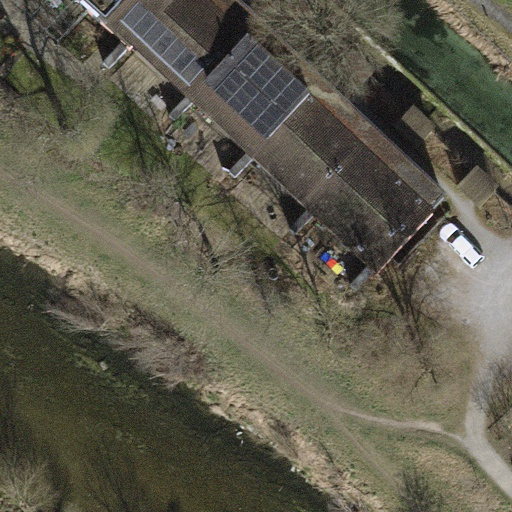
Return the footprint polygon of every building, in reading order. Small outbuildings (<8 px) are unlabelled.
[(69,0),(139,65),(200,0),(69,0)] [(200,0),(139,65),(199,121),(268,48),(216,0),(200,0)] [(199,121),(259,178),(328,105),(268,48),(199,121)] [(259,178),(319,234),(388,161),(328,105),(259,178)] [(319,234),(380,291),(448,218),(388,161),(319,234)]
